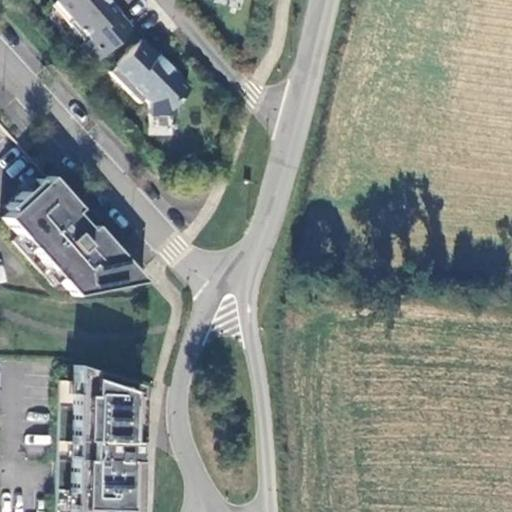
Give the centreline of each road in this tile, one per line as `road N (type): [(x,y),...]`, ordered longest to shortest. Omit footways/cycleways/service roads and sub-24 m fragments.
road 1 (unclassified): [(0,57),(171,252),(215,291)]
road 2 (unclassified): [(266,511),(246,276)]
road 3 (unclassified): [(215,291),(185,355),(178,397),(181,440),(200,491)]
road 4 (residential): [(166,0),(249,94),(297,120)]
road 5 (unclassified): [(297,120),(246,276)]
road 6 (unclassified): [(328,0),(297,120)]
